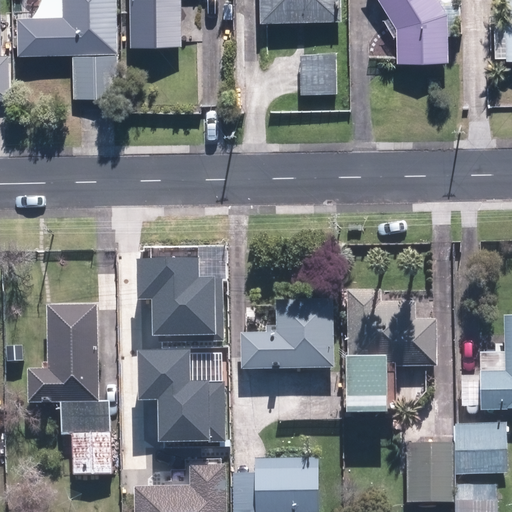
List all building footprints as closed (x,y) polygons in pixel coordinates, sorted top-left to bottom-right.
[(14,20),(15,58),(114,54),(112,0),(61,0),(63,18),(14,20)] [(126,0),(128,49),(178,49),(177,0),(126,0)] [(257,0),(258,24),(338,22),(337,0),(257,0)] [(375,0),(394,29),(395,65),(446,64),(444,16),(433,0),(375,0)] [(511,0),(500,0),(503,62),(511,61),(511,0)] [(113,57),(70,58),(71,99),(114,98),(113,57)] [(332,57),(299,58),(300,94),(333,94),(332,57)] [(203,256),(140,257),(141,295),(154,295),(155,333),(225,332),(224,274),(204,274),(203,256)] [(339,361),(339,413),(391,412),(390,367),(433,366),(432,324),(410,325),(410,304),(378,305),(378,293),(344,294),(345,361),(339,361)] [(237,336),(238,372),(328,370),(327,302),(271,303),(272,336),(237,336)] [(95,406),(92,309),(42,310),(44,374),(24,374),(25,405),(59,404),(60,435),(69,435),(70,475),(106,474),(104,405),(95,406)] [(511,410),(511,319),(500,320),(501,356),(476,357),(476,411),(511,410)] [(193,348),(143,350),(145,397),(160,397),(161,438),(228,436),(226,378),(216,378),(194,379),(193,348)] [(507,425),(455,426),(457,474),(508,472),(507,425)] [(451,442),(406,442),(406,501),(451,501),(451,442)] [(236,474),(236,511),(314,511),(315,459),(256,460),(256,474),(236,474)] [(137,482),(137,511),(226,511),(226,460),(190,461),(190,481),(137,482)]
